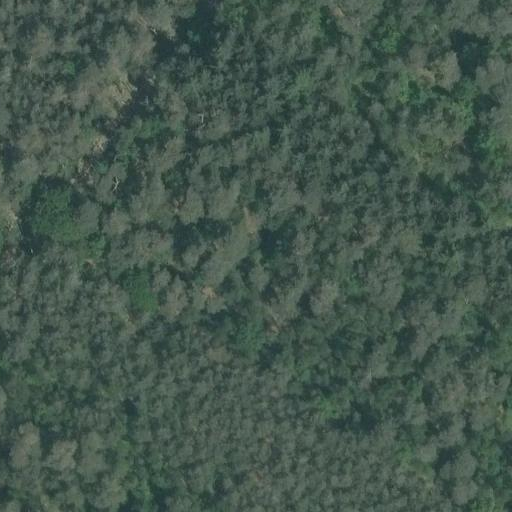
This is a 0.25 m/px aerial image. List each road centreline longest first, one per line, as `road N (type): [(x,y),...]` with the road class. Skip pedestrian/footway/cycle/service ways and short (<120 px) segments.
road 1 (track): [(0,215),(460,511)]
road 2 (track): [(222,0),(82,191),(37,241),(0,266)]
